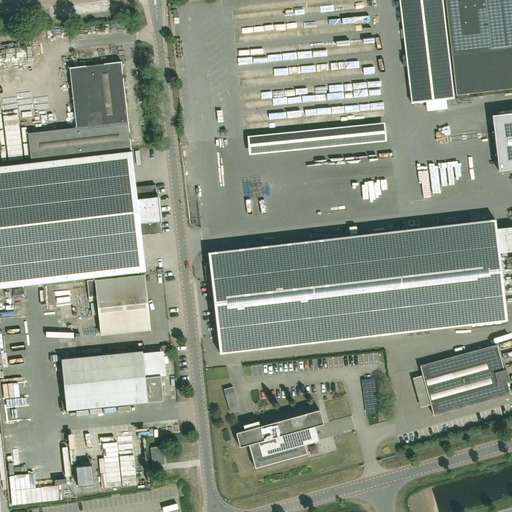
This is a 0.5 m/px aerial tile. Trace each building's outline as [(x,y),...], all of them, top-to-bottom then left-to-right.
[(399,0),(411,103),(453,98),(441,0),(399,0)] [(511,0),(444,0),(456,95),(511,88),(511,0)] [(31,162),(131,150),(121,62),(117,62),(115,50),(76,55),(77,67),(69,68),(76,128),(27,134),(31,162)] [(511,109),(496,112),(503,167),(511,165),(511,109)] [(136,188),(132,152),(0,167),(0,288),(146,271),(142,236),(160,233),(155,185),(136,188)] [(239,212),(239,203),(225,204),(225,213),(239,212)] [(220,353),(239,350),(320,341),(506,320),(499,253),(511,251),(511,226),(496,229),(494,220),(308,242),(228,251),(208,254),(210,266),(204,267),(206,280),(211,279),(220,353)] [(144,275),(95,280),(87,281),(89,297),(89,302),(97,301),(101,336),(150,330),(144,275)] [(419,366),(422,376),(412,378),(420,408),(430,405),(432,415),(510,393),(507,382),(509,381),(506,369),(503,370),(496,345),(419,366)] [(142,351),(61,360),(66,410),(147,402),(163,401),(161,376),(145,377),(142,353),(142,351)] [(233,387),(223,389),(225,394),(230,413),(239,410),(234,392),(233,387)] [(248,445),(255,468),(307,454),(304,444),(318,441),(314,427),(323,424),(319,410),(259,426),(258,421),(243,426),(244,431),(235,433),(239,447),(248,445)] [(344,438),(349,453),(362,449),(357,434),(344,438)] [(152,465),(165,464),(162,446),(150,448),(152,465)] [(92,466),(76,467),(78,486),(94,485),(92,466)]
